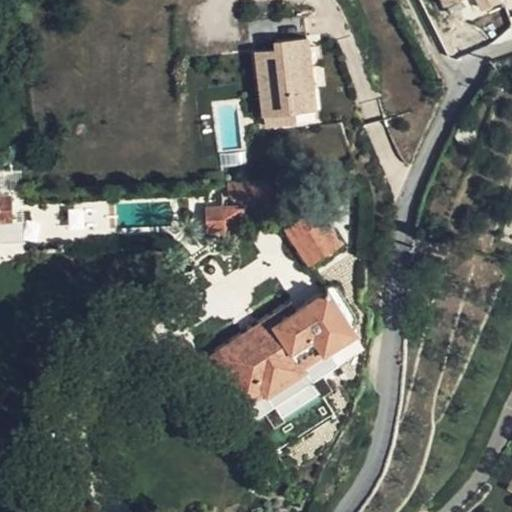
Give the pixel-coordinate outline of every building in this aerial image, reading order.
[(444,0),(447,4),(447,5),(451,4),(461,0),(481,0),(482,1),(485,8),(501,0),(444,0)] [(471,6),(482,1),(481,0),(461,0),(451,4),(453,9),(469,2),(471,6)] [(281,48),(261,50),(267,113),(323,107),(314,15),(305,16),(307,33),(280,36),(281,48)] [(205,193),(205,207),(221,207),(221,194),(205,193)] [(0,222),(11,222),(9,198),(0,198),(0,222)] [(205,207),(206,232),(225,231),(246,216),(241,206),(221,207),(205,207)] [(286,228),(292,236),(309,262),(341,241),(317,207),(291,226),(286,226),(286,228)] [(0,240),(12,239),(11,222),(0,222),(0,240)] [(289,304),(211,356),(244,405),(262,393),(266,396),(304,371),(303,366),(323,354),(333,367),(334,371),(339,375),(340,375),(344,360),(359,363),(363,332),(354,332),(327,289),(295,310),(289,304)] [(128,307),(94,329),(111,356),(146,334),(128,307)] [(315,384),(334,371),(333,367),(323,354),(303,366),(304,371),(315,384)] [(340,375),(357,378),(359,363),(344,360),(340,375)]
